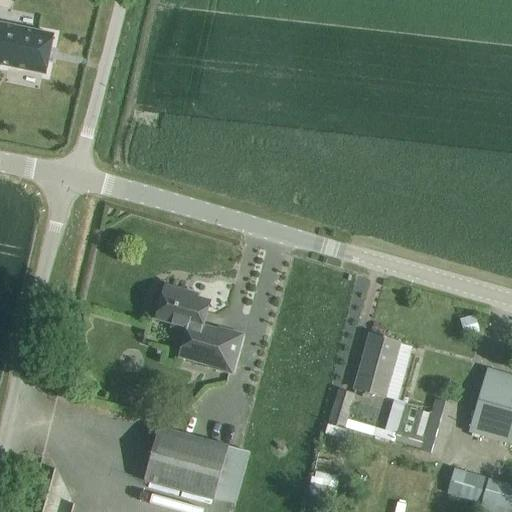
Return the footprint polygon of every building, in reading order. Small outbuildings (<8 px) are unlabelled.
[(55,35),(0,24),(0,65),(47,75),(55,35)] [(187,292),(166,286),(157,319),(172,323),(171,328),(185,332),(178,359),(209,367),(208,369),(231,375),(243,337),(226,331),(225,334),(204,327),(211,303),(197,299),(198,295),(192,293),(192,296),(186,294),(187,292)] [(462,321),(466,336),(480,333),(476,318),(462,321)] [(382,342),(372,335),(357,391),(386,399),(398,347),(387,341),(388,339),(385,337),(382,342)] [(511,375),(490,369),(470,433),(511,445),(511,375)] [(355,394),(340,390),(331,424),(346,427),(348,419),(355,394)] [(436,400),(431,414),(405,407),(407,402),(395,398),(386,430),(348,419),(346,427),(422,448),(421,450),(442,456),(457,405),(436,400)] [(214,500),(229,446),(159,427),(144,480),(214,500)] [(460,498),(471,501),(479,476),(467,473),(460,498)]
